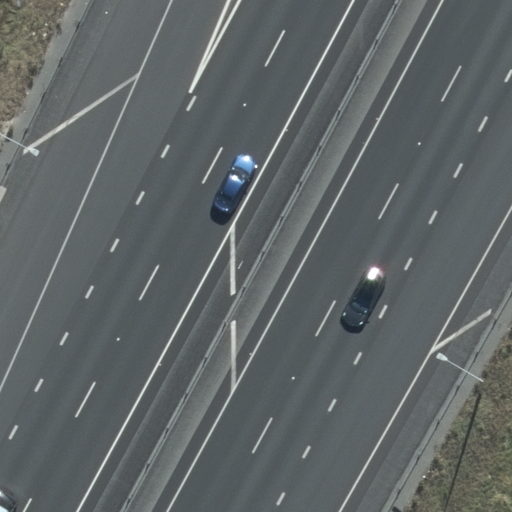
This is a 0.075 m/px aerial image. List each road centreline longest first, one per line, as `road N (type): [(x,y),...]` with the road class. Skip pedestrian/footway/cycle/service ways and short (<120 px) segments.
road 1 (motorway): [(496,0),(222,511)]
road 2 (motorway): [(511,98),(230,511)]
road 3 (motorway): [(104,365),(300,0)]
road 4 (motorway): [(104,365),(207,0)]
road 5 (motorway): [(24,511),(104,365)]
